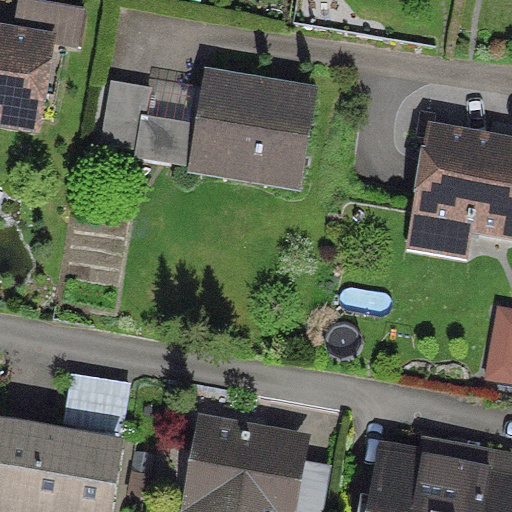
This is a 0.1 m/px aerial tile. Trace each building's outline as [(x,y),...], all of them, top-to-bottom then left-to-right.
[(0,127),(31,132),(45,48),(0,40),(0,127)] [(308,103),(202,85),(188,170),(294,188),(308,103)] [(136,154),(141,124),(146,95),(108,88),(98,148),(136,154)] [(511,153),(429,139),(415,222),(511,238),(511,153)] [(310,511),(318,470),(244,457),(247,439),(199,431),(184,511),(310,511)] [(103,511),(113,451),(0,432),(0,511),(103,511)] [(511,511),(511,481),(380,458),(370,511),(511,511)]
